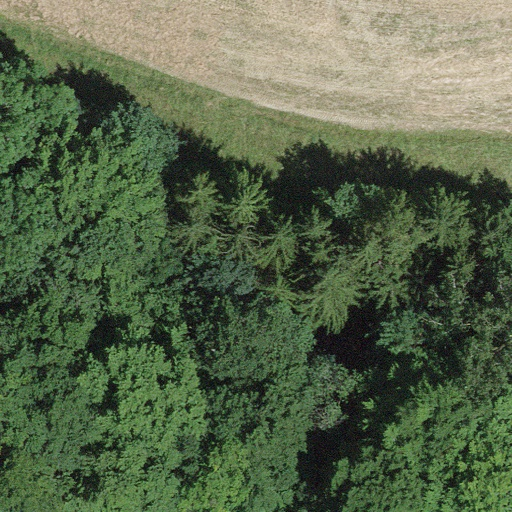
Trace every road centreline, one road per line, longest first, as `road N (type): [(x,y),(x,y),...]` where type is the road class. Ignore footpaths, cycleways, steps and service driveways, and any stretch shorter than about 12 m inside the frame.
road 1 (track): [(511,325),(311,373),(0,352)]
road 2 (track): [(311,373),(307,511)]
